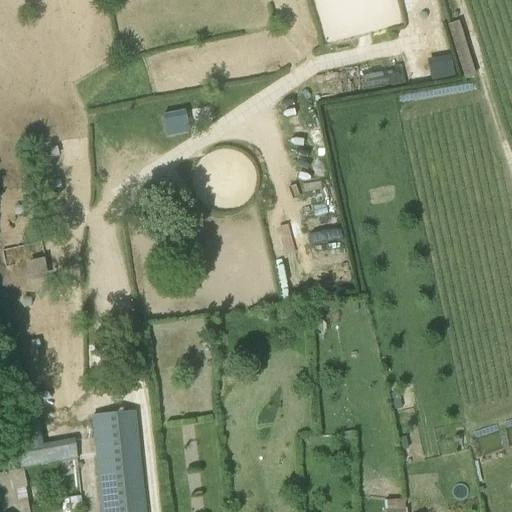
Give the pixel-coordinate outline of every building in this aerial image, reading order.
[(431,63),(433,76),(456,72),(454,61),(440,63),(440,62),(431,63)] [(168,136),(188,132),(185,115),(165,119),(168,136)] [(298,211),(318,209),(317,200),(332,199),(330,179),(294,183),(298,211)] [(151,511),(140,410),(121,412),(89,415),(99,511),(151,511)] [(464,428),(456,430),(459,446),(467,444),(464,428)] [(6,473),(0,474),(0,511),(28,511),(26,500),(17,502),(15,490),(26,488),(23,470),(6,473)] [(384,501),(384,511),(403,511),(403,500),(384,501)]
